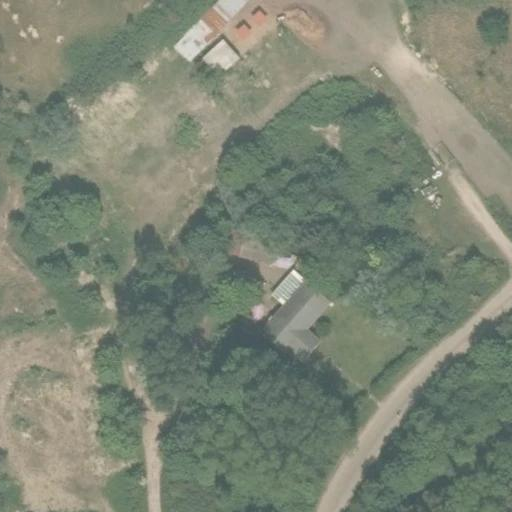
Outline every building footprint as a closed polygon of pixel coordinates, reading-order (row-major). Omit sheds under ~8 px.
[(219,0),(199,22),(209,32),(215,37),(249,0),(219,0)] [(161,60),(144,78),(152,85),(168,68),(172,71),(182,61),(185,64),(204,44),(200,41),(209,32),(199,22),(170,52),(167,50),(159,58),(161,60)] [(221,40),(200,59),(219,79),(239,59),(221,40)] [(139,73),(107,108),(135,134),(167,99),(152,85),(144,78),(139,73)] [(188,78),(174,91),(191,110),(205,97),(188,78)] [(69,129),(41,160),(69,185),(97,154),(69,129)] [(240,239),(235,258),(271,266),(275,249),(261,245),(263,237),(242,231),(240,239)] [(223,255),(235,258),(240,239),(227,236),(223,255)] [(290,269),(268,295),(281,306),(256,335),(280,355),(284,351),(301,366),(321,343),(306,331),(330,304),(290,269)] [(76,283),(68,291),(91,312),(98,304),(76,283)] [(180,336),(201,339),(203,322),(183,318),(180,336)] [(21,382),(16,391),(36,400),(41,391),(21,382)]
